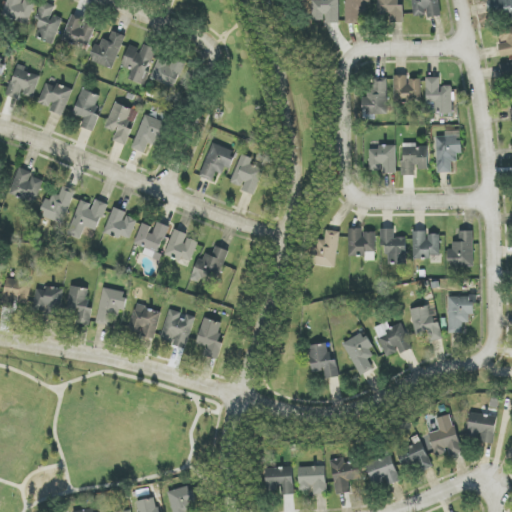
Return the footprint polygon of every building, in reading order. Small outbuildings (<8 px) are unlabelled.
[(8,0),(3,15),(28,25),(36,3),(28,0),(8,0)] [(339,0),(315,0),(315,22),(339,23),(339,0)] [(369,0),(346,0),(346,24),(360,23),(360,13),(366,13),(366,5),(370,5),(369,0)] [(404,22),(404,5),(398,5),(397,0),(378,0),(379,16),(387,15),(387,23),(404,22)] [(428,18),(441,17),(439,0),(412,0),(414,17),(427,16),(428,18)] [(511,0),(494,0),(487,2),(491,18),(511,13),(511,16),(511,0)] [(53,45),(63,19),(53,15),(56,7),(43,2),(36,18),(42,20),(35,37),(53,45)] [(72,15),(62,40),(86,50),(96,25),(72,15)] [(511,55),(511,28),(500,30),(502,43),(499,43),(501,57),(511,55)] [(99,39),(93,63),(115,69),(124,35),(112,32),(110,41),(99,39)] [(129,80),(144,85),(157,49),(143,45),(141,50),(130,46),(123,66),(133,70),(129,80)] [(186,61),(168,54),(167,58),(160,56),(151,79),(176,89),(186,61)] [(511,62),(500,64),(503,82),(511,80),(511,62)] [(40,76),(25,71),(26,67),(17,65),(8,96),(20,100),(22,95),(34,98),(40,76)] [(421,79),(408,80),(408,75),(394,76),(395,101),(422,101),(421,79)] [(387,78),(371,79),(372,95),(362,95),(362,110),(367,110),(367,119),(388,118),(387,78)] [(453,87),(440,87),(440,78),(426,78),(427,114),(453,113),(453,87)] [(65,116),(72,89),(57,85),(56,87),(45,84),(40,104),(52,107),(51,111),(65,116)] [(82,127),(94,132),(100,116),(95,114),(101,96),(83,89),(73,115),(85,119),(82,127)] [(117,132),(114,141),(126,146),(132,129),(127,128),(133,110),(115,103),(106,129),(117,132)] [(149,144),(157,147),(166,123),(145,115),(133,149),(145,153),(149,144)] [(452,173),(452,162),(458,162),(458,154),(462,154),(461,132),(446,132),(446,137),(437,137),(438,173),(452,173)] [(225,176),(235,152),(213,143),(200,177),(213,182),(217,172),(225,176)] [(428,170),(428,147),(417,147),(417,144),(403,144),(403,176),(417,176),(417,169),(428,170)] [(396,145),(379,146),(379,149),(370,150),(370,171),(383,171),(383,174),(397,173),(396,145)] [(243,191),(256,196),(264,169),(251,165),(253,158),(242,155),(232,183),(244,187),(243,191)] [(10,194),(36,204),(44,181),(31,177),(33,173),(20,168),(10,194)] [(77,191),(64,186),(59,196),(51,193),(41,216),(62,225),(77,191)] [(86,227),(98,232),(108,204),(95,200),(93,205),(80,200),(67,236),(81,241),(86,227)] [(120,240),(121,236),(130,239),(139,219),(114,209),(104,233),(120,240)] [(142,223),(135,245),(146,248),(143,256),(159,260),(169,226),(156,222),(154,227),(142,223)] [(350,258),(376,257),(376,233),(363,233),(363,229),(349,229),(350,258)] [(407,238),(395,238),(395,229),(381,230),(381,247),(387,247),(388,265),(407,264),(407,238)] [(166,255),(192,263),(198,242),(187,238),(188,234),(174,230),(166,255)] [(317,240),(315,266),(336,268),(339,232),(326,231),(325,241),(317,240)] [(427,232),(413,232),(414,258),(440,257),(440,235),(427,235),(427,232)] [(474,267),(474,232),(460,232),(460,242),(450,242),(451,267),(474,267)] [(201,279),(217,285),(229,251),(217,247),(213,256),(202,252),(192,281),(199,283),(201,279)] [(1,306),(15,309),(16,302),(28,305),(32,283),(6,278),(1,306)] [(91,323),(93,308),(88,307),(90,289),(70,287),(67,320),(91,323)] [(37,288),(34,312),(61,315),(63,290),(37,288)] [(97,324),(110,326),(112,316),(121,318),(126,293),(104,288),(97,324)] [(473,297),(449,297),(450,334),(463,333),(463,323),(470,323),(469,315),(473,315),(473,297)] [(411,310),(416,337),(428,335),(430,342),(443,339),(436,304),(411,310)] [(162,312),(137,305),(129,331),(155,338),(162,312)] [(195,317),(185,315),(185,314),(169,310),(162,340),(173,343),(172,345),(187,349),(195,317)] [(223,323),(204,318),(197,344),(206,347),(204,356),(219,360),(223,343),(218,342),(223,323)] [(390,328),(387,322),(375,328),(387,357),(400,352),(401,354),(413,349),(402,323),(390,328)] [(376,356),(364,333),(343,343),(360,376),(373,369),(368,359),(376,356)] [(309,346),(313,373),(324,371),(326,380),(340,377),(337,360),(331,361),(328,343),(309,346)] [(494,443),(498,418),(471,413),(467,438),(494,443)] [(430,433),(436,456),(448,453),(449,457),(462,454),(452,415),(437,419),(440,431),(430,433)] [(396,453),(408,476),(432,464),(420,441),(396,453)] [(366,465),(372,482),(386,477),(389,486),(401,481),(392,456),(366,465)] [(351,493),(349,481),(362,480),(360,462),(345,464),(345,459),(332,460),(336,495),(351,493)] [(299,467),(300,491),(313,491),(313,495),(327,495),(327,466),(299,467)] [(295,495),(294,468),(267,469),(267,492),(281,491),(281,496),(295,495)] [(173,511),(193,511),(196,511),(191,487),(169,492),(173,511)] [(137,502),(139,511),(158,511),(156,498),(137,502)]
